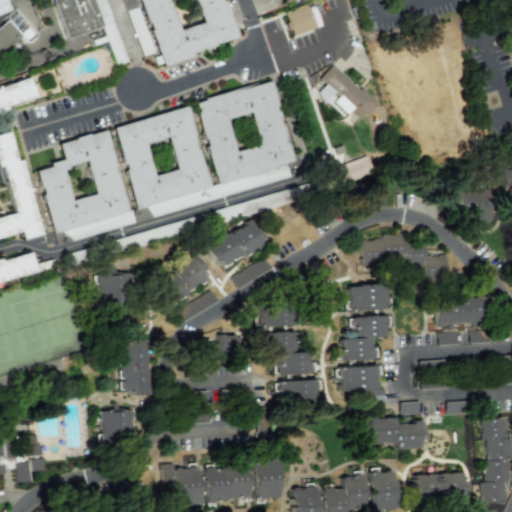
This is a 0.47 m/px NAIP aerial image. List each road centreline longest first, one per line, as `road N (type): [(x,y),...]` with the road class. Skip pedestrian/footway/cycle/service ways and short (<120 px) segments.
road 1 (residential): [(19,511),(57,476),(158,426),(177,337),(359,225),(390,216),(432,225),(511,297)]
road 2 (residential): [(137,89),(265,56),(245,0)]
